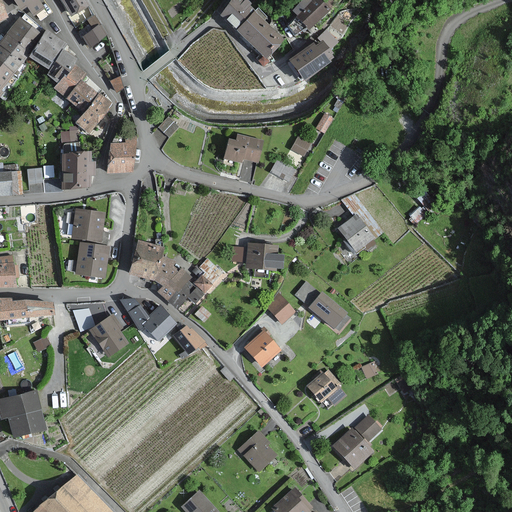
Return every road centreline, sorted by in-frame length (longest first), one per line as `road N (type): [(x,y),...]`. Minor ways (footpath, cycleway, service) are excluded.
road 1 (residential): [(344,511),(293,436),(208,340),(153,297),(120,293)]
road 2 (track): [(508,0),(450,27),(428,111),(399,150),(356,185)]
road 3 (residential): [(142,155),(198,177),(309,200),(356,185)]
road 4 (residential): [(96,0),(136,82),(142,155)]
road 5 (residential): [(0,447),(18,444),(68,460),(119,511)]
road 6 (residential): [(0,199),(136,180)]
road 7 (residential): [(117,104),(51,0)]
road 8 (residential): [(120,293),(0,293)]
